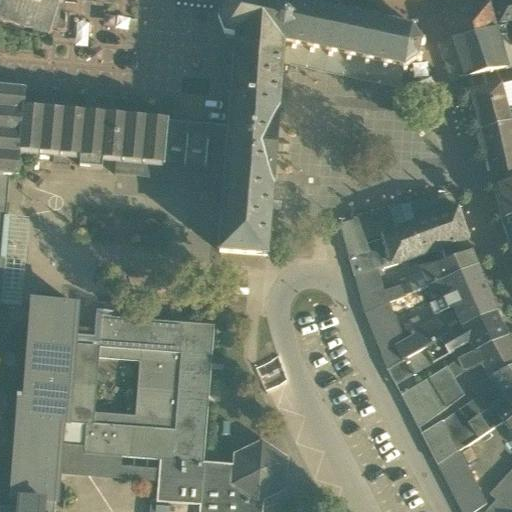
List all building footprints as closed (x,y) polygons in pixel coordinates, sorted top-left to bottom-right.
[(0,20),(48,35),(58,0),(0,0),(0,1),(0,20)] [(299,5),(284,2),(284,0),(219,0),(216,17),(223,34),(236,36),(272,41),(282,42),(280,62),(310,67),(314,50),(328,53),(327,57),(331,58),(332,54),(346,57),(345,61),(349,62),(350,58),(365,61),(364,65),(367,66),(368,62),(383,65),(382,69),(386,70),(387,66),(397,68),(400,69),(402,74),(406,74),(404,67),(414,61),(418,64),(419,65),(421,60),(418,59),(420,47),(424,46),(423,41),(418,42),(412,32),(415,27),(411,25),(408,30),(394,26),(395,21),(391,20),(390,25),(375,22),(376,17),(372,16),(371,21),(357,18),(358,13),(354,12),(352,17),(339,14),(340,9),(336,8),(335,13),(321,10),(322,5),(318,4),(316,9),(302,6),(303,1),(300,0),(299,5)] [(492,0),(447,0),(448,0),(445,12),(492,2),(492,0)] [(511,25),(511,0),(500,0),(492,2),(496,28),(511,25)] [(496,28),(492,2),(445,12),(451,40),(496,30),(496,28)] [(511,25),(496,28),(496,30),(451,40),(464,79),(505,68),(505,70),(511,67),(511,25)] [(229,127),(228,144),(226,169),(224,186),(219,254),(266,257),(267,238),(271,186),(272,186),(278,113),(277,113),(280,62),(282,42),(272,41),(236,36),(229,127)] [(310,67),(394,85),(397,69),(400,69),(397,68),(387,66),(386,70),(382,69),(383,65),(368,62),(367,66),(364,65),(365,61),(350,58),(349,62),(345,61),(346,57),(332,54),(331,58),(327,57),(328,53),(314,50),(310,67)] [(511,83),(501,86),(506,109),(511,107),(511,83)] [(510,123),(506,109),(501,86),(469,94),(480,131),(510,123)] [(0,176),(7,177),(16,178),(18,152),(23,107),(24,89),(0,87),(0,176)] [(117,158),(226,169),(228,144),(167,139),(84,131),(86,113),(84,113),(84,114),(65,113),(65,111),(63,111),(63,113),(44,111),(45,109),(43,109),(43,111),(24,109),(24,107),(23,107),(18,152),(20,152),(20,151),(39,153),(39,154),(40,154),(40,153),(59,154),(59,156),(61,156),(61,155),(80,156),(80,157),(81,158),(81,157),(100,159),(102,159),(102,158),(116,159),(115,160),(117,160),(117,158)] [(169,121),(86,113),(84,131),(167,139),(169,121)] [(229,127),(169,121),(167,139),(228,144),(229,127)] [(488,163),(493,188),(511,182),(511,129),(510,123),(480,131),(488,163)] [(117,160),(115,160),(114,175),(224,186),(226,169),(117,158),(117,160)] [(511,182),(493,188),(501,222),(511,218),(511,182)] [(361,209),(394,204),(392,188),(359,193),(361,209)] [(337,225),(343,245),(366,238),(381,234),(410,223),(441,213),(436,197),(352,220),(353,223),(337,225)] [(385,246),(391,267),(448,248),(466,242),(468,241),(457,209),(441,213),(410,223),(381,234),(385,246)] [(0,261),(4,262),(1,303),(22,305),(29,219),(4,217),(0,258),(0,261)] [(511,218),(501,222),(511,255),(511,218)] [(366,238),(370,251),(385,246),(381,234),(366,238)] [(366,238),(343,245),(348,262),(358,259),(371,255),(370,251),(366,238)] [(448,248),(452,261),(470,254),(466,242),(448,248)] [(385,246),(370,251),(371,255),(358,259),(363,276),(378,271),(391,267),(385,246)] [(476,268),(470,254),(452,261),(421,272),(421,273),(427,288),(428,289),(442,283),(476,268)] [(348,262),(353,279),(363,276),(358,259),(348,262)] [(391,267),(378,271),(382,282),(401,275),(398,265),(391,267)] [(476,268),(442,283),(446,294),(455,314),(461,327),(495,312),(476,268)] [(378,283),(382,282),(378,271),(363,276),(353,279),(363,314),(380,307),(385,305),(383,299),(378,283)] [(432,300),(446,294),(442,283),(428,289),(432,300)] [(383,299),(385,305),(392,302),(390,297),(383,299)] [(15,461),(57,464),(59,446),(84,448),(83,456),(159,462),(202,465),(213,327),(94,318),(93,330),(93,335),(73,333),(73,328),(75,306),(33,303),(26,401),(20,400),(15,461)] [(363,314),(370,334),(387,326),(380,307),(363,314)] [(508,339),(495,312),(461,327),(461,328),(468,343),(473,353),(508,339)] [(416,338),(423,351),(461,328),(461,327),(455,314),(449,315),(441,320),(439,316),(412,331),(416,338)] [(386,370),(387,372),(423,351),(416,338),(397,348),(387,326),(370,334),(387,370),(386,370)] [(451,352),(468,343),(461,328),(423,351),(387,372),(395,385),(451,353),(451,352)] [(464,373),(482,365),(511,351),(511,346),(509,340),(508,339),(473,353),(458,361),(464,373)] [(511,369),(511,351),(482,365),(489,379),(490,379),(511,369)] [(453,381),(464,373),(458,361),(446,369),(453,381)] [(463,397),(453,381),(446,369),(431,379),(430,380),(448,409),(463,397)] [(495,385),(498,389),(511,407),(511,369),(490,379),(495,385)] [(400,397),(417,430),(448,409),(430,380),(401,396),(400,397)] [(495,385),(488,391),(491,395),(498,389),(495,385)] [(502,423),(511,415),(511,407),(498,389),(491,395),(488,391),(483,394),(493,407),(489,410),(499,425),(502,423)] [(483,394),(480,397),(489,410),(493,407),(483,394)] [(459,412),(459,413),(477,439),(499,425),(489,410),(480,397),(459,412)] [(458,452),(477,439),(459,413),(442,425),(457,453),(458,452)] [(511,415),(502,423),(511,435),(511,415)] [(420,435),(437,467),(457,453),(442,425),(441,423),(420,435)] [(56,474),(157,482),(159,462),(83,456),(84,448),(59,446),(57,464),(56,474)] [(205,465),(202,465),(159,462),(157,482),(156,503),(156,504),(199,508),(198,511),(257,511),(258,500),(281,489),(283,462),(261,447),(237,458),(236,470),(204,468),(205,465)] [(458,452),(457,453),(437,467),(459,511),(476,511),(486,505),(458,452)] [(0,511),(53,511),(56,474),(57,464),(15,461),(12,503),(20,504),(19,511),(10,511),(0,511)] [(505,478),(489,495),(495,502),(511,484),(505,478)] [(511,511),(511,482),(511,484),(495,502),(486,511),(511,511)] [(156,503),(153,503),(152,511),(198,511),(199,508),(156,504),(156,503)]
